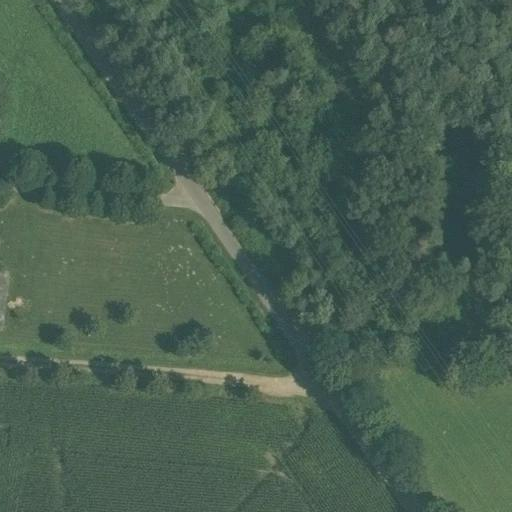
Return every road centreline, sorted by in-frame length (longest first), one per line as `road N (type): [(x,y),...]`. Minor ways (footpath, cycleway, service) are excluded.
road 1 (unclassified): [(60,0),(412,511)]
road 2 (track): [(322,383),(0,361)]
